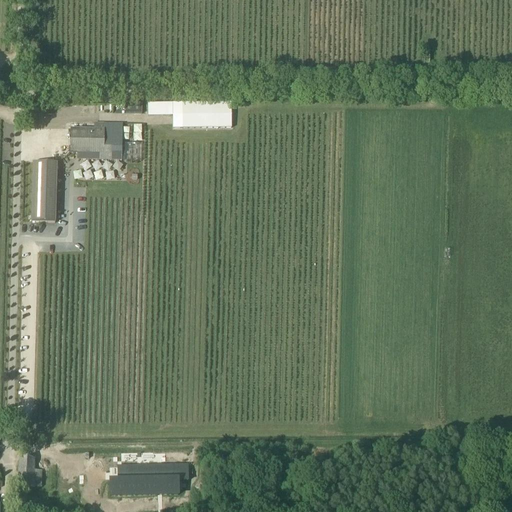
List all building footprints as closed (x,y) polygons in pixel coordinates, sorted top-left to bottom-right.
[(142,103),(125,103),(125,114),(142,114),(142,113),(142,103)] [(231,103),(182,104),(183,129),(232,128),(231,103)] [(167,116),(167,105),(148,105),(149,116),(167,116)] [(105,130),(105,124),(94,124),(94,130),(89,130),(89,124),(77,124),(77,130),(70,130),(70,154),(78,154),(98,155),(98,161),(112,161),(122,162),(122,144),(112,143),(113,131),(105,130)] [(34,164),(32,222),(54,223),(57,164),(34,164)] [(34,471),(34,461),(20,460),(19,480),(19,487),(41,488),(41,471),(34,471)] [(117,482),(110,482),(110,497),(178,496),(178,482),(188,482),(188,466),(125,467),(126,482),(117,482)]
